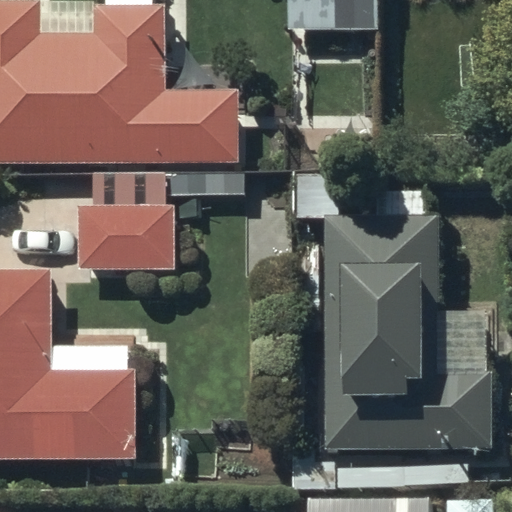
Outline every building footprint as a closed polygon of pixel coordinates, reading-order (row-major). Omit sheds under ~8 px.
[(0,18),(0,177),(240,174),(239,105),(167,105),(166,20),(159,20),(158,0),(109,0),(110,19),(0,18)] [(290,0),(291,42),(380,42),(379,0),(290,0)] [(328,232),(344,232),(344,176),(294,176),(294,232),(328,232)] [(95,218),(80,218),(80,282),(177,282),(177,219),(169,219),(169,207),(251,206),(251,184),(94,185),(95,218)] [(344,232),(328,232),(328,466),(494,466),(494,389),(442,389),(442,232),(344,232)] [(52,288),(0,287),(0,473),(139,473),(139,387),(132,387),(132,359),(52,359),(52,288)]
